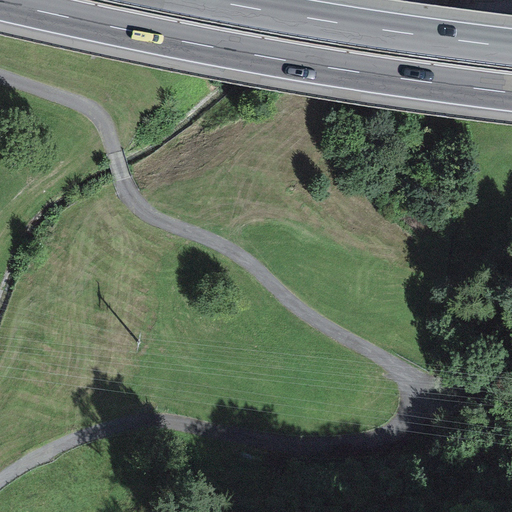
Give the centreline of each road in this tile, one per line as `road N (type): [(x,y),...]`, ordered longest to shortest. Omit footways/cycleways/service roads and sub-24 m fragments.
road 1 (motorway): [(0,2),(195,44),(511,93)]
road 2 (motorway): [(511,47),(208,0)]
